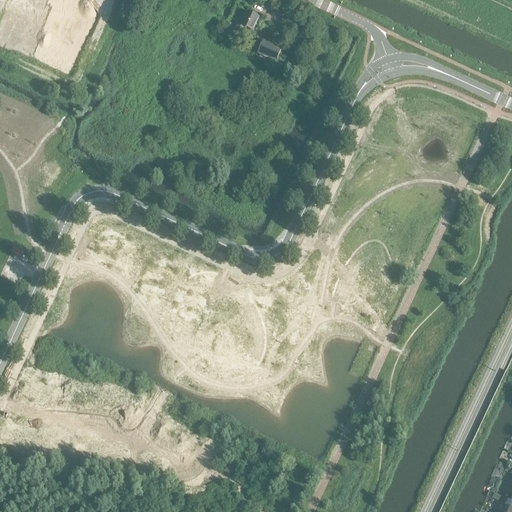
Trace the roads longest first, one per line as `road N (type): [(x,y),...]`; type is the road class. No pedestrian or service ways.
road 1 (tertiary): [(389,67),(360,91),(286,247),(270,258),(252,258),(107,191),(81,196),(0,364)]
road 2 (tertiary): [(511,104),(429,70),(389,67)]
